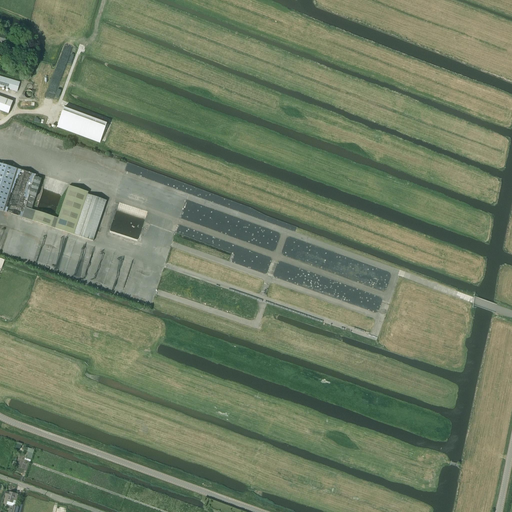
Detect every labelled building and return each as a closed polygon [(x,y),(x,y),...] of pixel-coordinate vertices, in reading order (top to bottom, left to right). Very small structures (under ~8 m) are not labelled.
[(0,86),(17,91),(20,82),(0,76),(0,86)] [(32,97),(32,96),(33,95),(33,94),(33,93),(32,93),(32,92),(31,92),(31,91),(30,91),(30,90),(29,90),(28,90),(27,91),(26,91),(25,92),(24,93),(24,94),(24,95),(24,96),(25,96),(25,97),(25,98),(26,98),(27,98),(27,99),(28,99),(29,99),(30,98),(31,98),(32,97)] [(0,110),(9,114),(13,101),(0,96),(0,110)] [(107,124),(64,108),(57,126),(100,142),(107,124)] [(0,210),(11,214),(93,241),(107,201),(88,194),(89,192),(69,186),(58,218),(32,209),(35,197),(36,197),(41,179),(37,178),(37,175),(0,163),(0,210)] [(13,506),(11,511),(17,511),(19,507),(15,506),(18,494),(10,492),(10,493),(6,492),(5,496),(6,496),(4,504),(13,506)]
